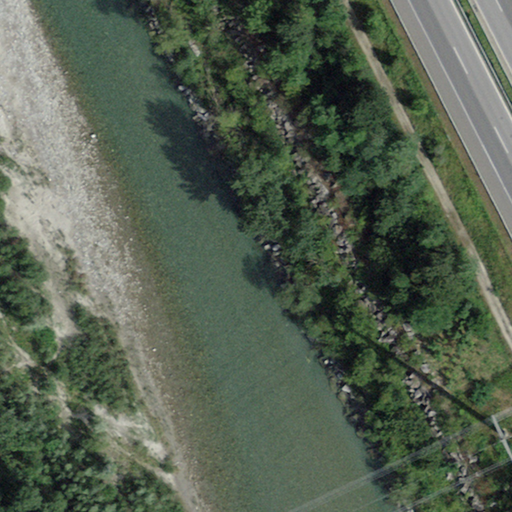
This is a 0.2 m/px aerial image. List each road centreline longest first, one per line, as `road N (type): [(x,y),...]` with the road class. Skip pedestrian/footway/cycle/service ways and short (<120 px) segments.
road 1 (track): [(511,325),(336,0)]
road 2 (motorway): [(424,0),(511,172)]
